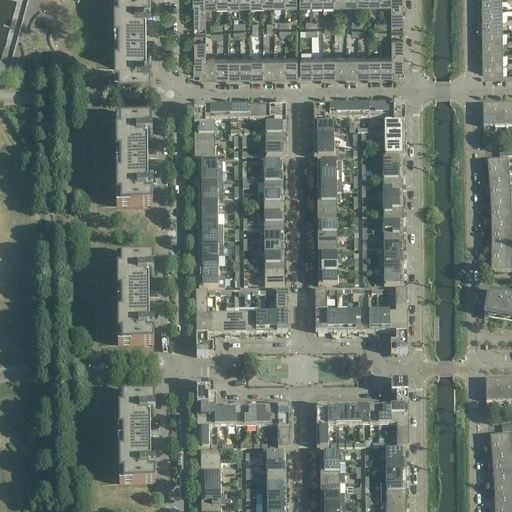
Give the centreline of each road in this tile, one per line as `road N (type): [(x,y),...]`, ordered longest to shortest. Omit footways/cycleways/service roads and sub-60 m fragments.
road 1 (residential): [(472,369),(469,93)]
road 2 (residential): [(416,93),(418,369)]
road 3 (residential): [(302,350),(299,94)]
road 4 (residential): [(182,371),(163,402),(165,489),(181,511)]
road 5 (residential): [(176,233),(163,257),(162,346),(182,371)]
road 6 (residential): [(177,94),(161,119),(162,209),(176,233)]
road 7 (residential): [(474,511),(472,369)]
road 8 (residential): [(418,369),(420,511)]
road 9 (residential): [(181,511),(182,371)]
road 10 (residential): [(176,233),(177,94)]
road 11 (residential): [(182,371),(176,233)]
road 12 (residential): [(299,94),(177,94)]
